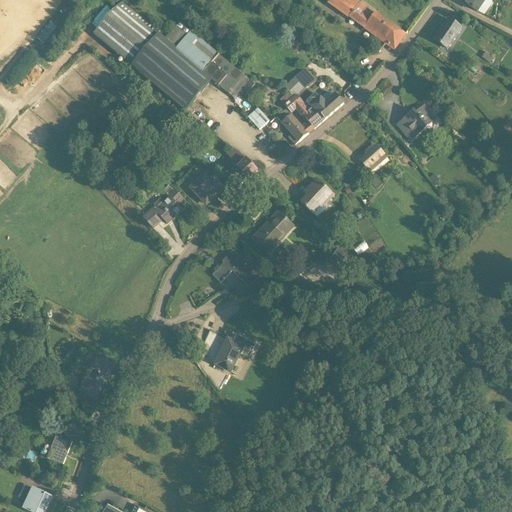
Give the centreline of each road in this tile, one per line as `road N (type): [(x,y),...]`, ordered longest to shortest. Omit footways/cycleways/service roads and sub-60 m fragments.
road 1 (unclassified): [(152,328),(193,245),(379,78),(437,0)]
road 2 (residential): [(152,328),(301,281),(356,284)]
road 3 (unclassified): [(72,511),(95,443),(152,328)]
road 4 (track): [(0,132),(70,53),(93,43)]
road 5 (track): [(356,284),(480,325)]
